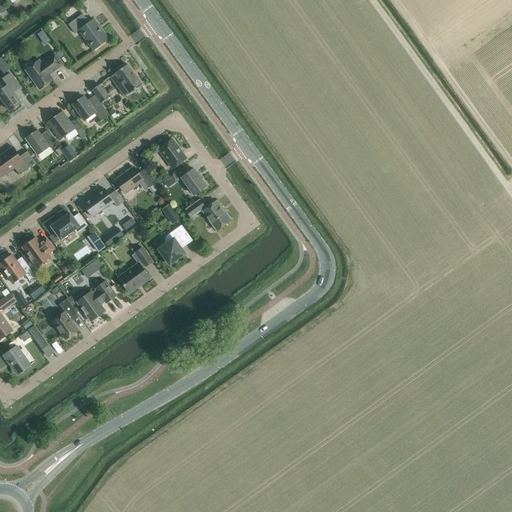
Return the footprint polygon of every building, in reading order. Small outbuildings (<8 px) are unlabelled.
[(89,22),(83,13),(69,23),(76,33),(81,29),(88,40),(95,49),(109,39),(102,29),(101,30),(99,26),(94,19),(89,22)] [(63,64),(57,56),(55,54),(42,64),(39,60),(26,70),(40,89),(53,79),(48,73),(52,71),(52,72),(63,64)] [(130,93),(134,90),(142,84),(127,64),(115,72),(116,73),(110,77),(124,96),(130,92),(130,93)] [(0,82),(4,88),(0,90),(0,96),(4,102),(10,110),(12,109),(14,109),(19,106),(19,104),(21,102),(13,92),(20,87),(14,79),(10,73),(3,78),(3,79),(0,81),(0,82)] [(102,102),(109,97),(99,84),(92,89),(102,102)] [(109,114),(95,95),(87,100),(84,95),(72,103),(85,121),(95,113),(101,120),(109,114)] [(60,139),(75,129),(62,111),(48,121),(60,139)] [(82,138),(87,135),(87,134),(83,130),(82,128),(77,132),(82,138)] [(41,134),(38,129),(33,132),(25,138),(38,155),(55,143),(46,130),(41,134)] [(182,152),(178,147),(178,146),(172,139),(159,149),(173,168),(186,158),(182,152)] [(20,156),(13,146),(2,154),(3,155),(0,157),(0,178),(15,168),(20,175),(36,163),(27,151),(20,156)] [(134,166),(116,180),(121,188),(125,193),(139,183),(143,180),(148,188),(152,193),(158,188),(155,183),(145,168),(138,173),(134,166)] [(189,172),(185,166),(173,175),(177,181),(182,177),(194,194),(206,186),(207,186),(194,168),(193,168),(193,169),(189,172)] [(153,180),(157,186),(163,181),(159,176),(153,180)] [(168,188),(176,182),(171,176),(164,182),(168,188)] [(109,195),(104,188),(83,203),(93,216),(113,201),(117,206),(124,201),(116,190),(109,195)] [(210,196),(214,200),(222,194),(219,190),(210,196)] [(206,208),(200,200),(186,210),(191,216),(202,209),(217,230),(231,220),(225,211),(224,212),(216,201),(206,208)] [(169,203),(162,208),(173,223),(179,218),(169,203)] [(146,217),(143,211),(138,214),(141,219),(146,217)] [(57,219),(49,225),(54,233),(49,236),(54,243),(61,238),(74,229),(77,234),(88,225),(79,212),(73,217),(70,213),(63,218),(59,221),(57,219)] [(193,240),(182,225),(169,233),(167,235),(166,236),(165,239),(165,240),(165,241),(165,242),(165,244),(159,249),(170,264),(184,253),(179,246),(190,238),(192,240),(193,240)] [(118,228),(103,239),(108,247),(124,235),(118,228)] [(95,231),(87,236),(98,252),(106,247),(95,231)] [(40,243),(36,237),(22,247),(28,255),(36,267),(50,257),(48,253),(54,249),(47,238),(40,243)] [(146,266),(153,261),(142,247),(135,252),(136,253),(132,255),(137,263),(118,277),(130,293),(138,287),(137,286),(140,284),(141,284),(150,278),(142,267),(145,265),(146,266)] [(20,265),(12,254),(0,263),(0,265),(5,272),(13,283),(25,273),(30,280),(36,276),(25,261),(20,265)] [(98,259),(82,270),(88,277),(103,266),(98,259)] [(116,295),(111,287),(106,280),(95,288),(97,290),(93,293),(91,291),(77,301),(91,321),(105,310),(101,304),(105,301),(106,303),(116,295)] [(42,293),(51,288),(48,283),(39,288),(42,293)] [(61,291),(57,286),(51,290),(55,295),(61,291)] [(0,306),(4,311),(17,302),(11,293),(0,300),(0,306)] [(66,339),(79,330),(70,318),(78,313),(67,298),(59,304),(64,311),(52,320),(66,339)] [(0,339),(8,334),(13,330),(0,312),(0,339)] [(25,329),(32,324),(28,319),(21,324),(25,329)] [(42,349),(49,344),(35,325),(28,329),(42,349)] [(20,336),(23,341),(30,336),(27,331),(20,336)] [(50,344),(56,353),(68,346),(62,336),(50,344)] [(17,345),(4,355),(12,367),(12,369),(13,371),(14,373),(17,373),(17,374),(31,365),(17,345)]
